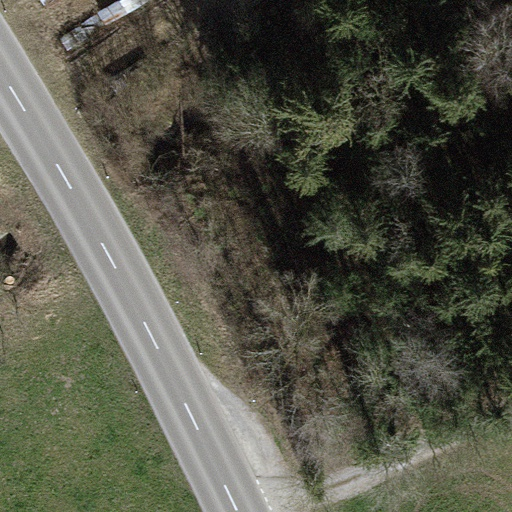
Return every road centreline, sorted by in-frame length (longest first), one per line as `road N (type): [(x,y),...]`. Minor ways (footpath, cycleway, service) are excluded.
road 1 (tertiary): [(234,511),(112,267),(0,76)]
road 2 (track): [(281,511),(511,417)]
